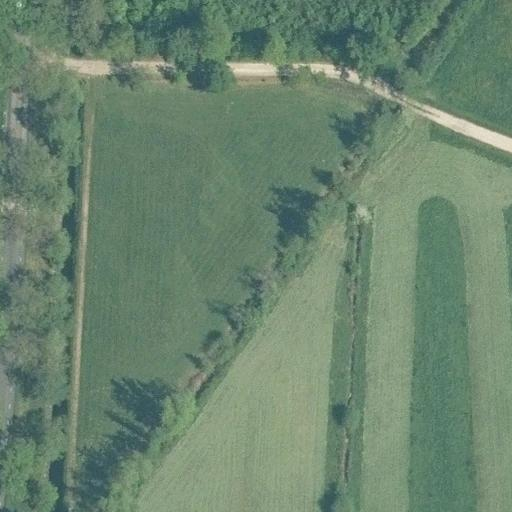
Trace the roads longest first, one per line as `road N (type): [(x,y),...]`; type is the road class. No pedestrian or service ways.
road 1 (track): [(22,64),(346,73),(511,144)]
road 2 (secondary): [(0,416),(24,0)]
